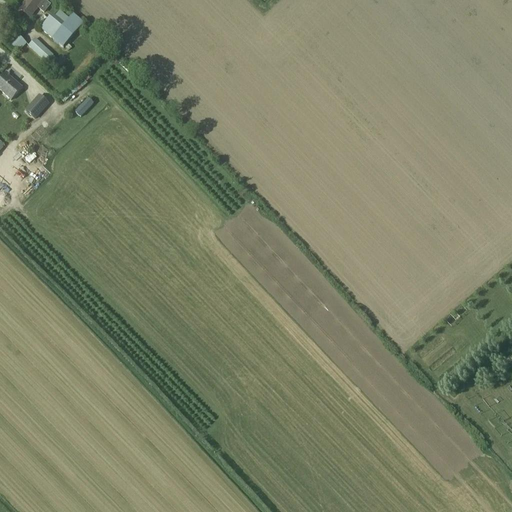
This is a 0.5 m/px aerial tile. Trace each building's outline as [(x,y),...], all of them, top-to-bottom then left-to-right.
[(29,18),(37,8),(44,13),(50,5),(43,0),(27,0),(19,10),(29,18)] [(52,14),(40,29),(52,40),(63,49),(84,24),(73,15),(69,19),(60,11),(55,16),(52,14)] [(9,45),(17,54),(27,44),(19,36),(9,45)] [(53,57),(35,39),(28,47),(46,65),(53,57)] [(0,91),(11,101),(22,89),(5,74),(0,79),(0,91)] [(35,100),(27,108),(25,112),(29,116),(30,116),(35,121),(49,105),(39,96),(35,100)]
